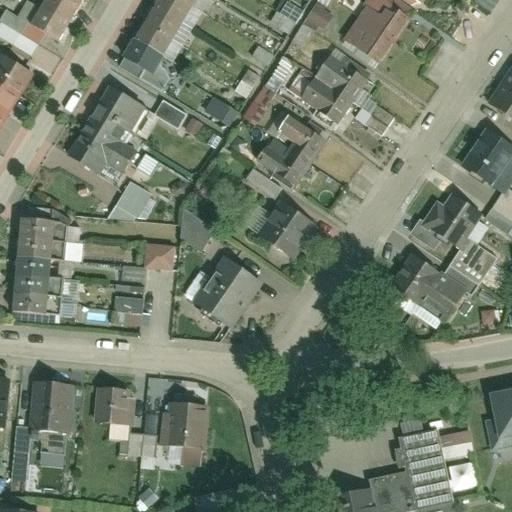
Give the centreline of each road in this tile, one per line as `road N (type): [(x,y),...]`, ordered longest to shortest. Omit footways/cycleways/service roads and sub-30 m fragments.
road 1 (residential): [(264,371),(511,17)]
road 2 (residential): [(264,371),(0,342)]
road 3 (residential): [(511,348),(264,371)]
road 4 (residential): [(0,198),(118,0)]
road 5 (residential): [(291,511),(264,371)]
